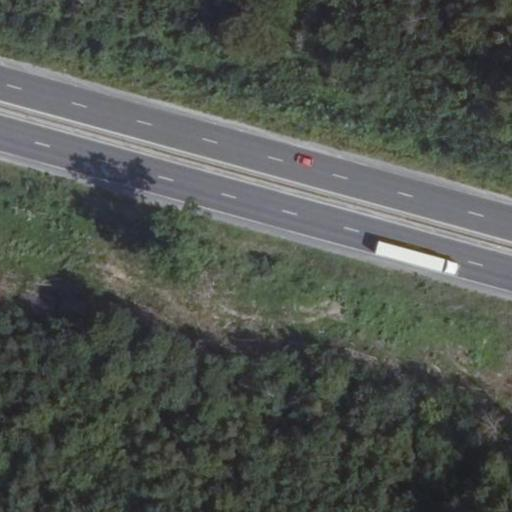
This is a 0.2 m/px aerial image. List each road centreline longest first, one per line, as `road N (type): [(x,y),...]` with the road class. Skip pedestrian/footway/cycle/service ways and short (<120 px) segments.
road 1 (trunk): [(0,136),(511,277)]
road 2 (trunk): [(511,225),(0,84)]
